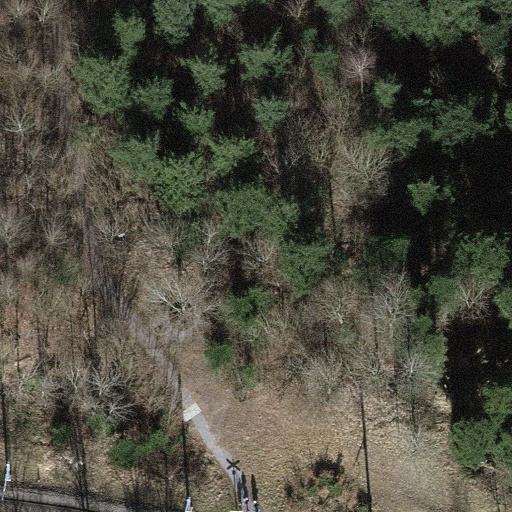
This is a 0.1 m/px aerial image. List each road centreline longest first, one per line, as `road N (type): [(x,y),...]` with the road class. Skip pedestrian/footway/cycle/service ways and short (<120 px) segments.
road 1 (track): [(58,0),(76,153),(102,261),(255,511)]
road 2 (track): [(190,404),(350,432),(413,490),(511,505)]
